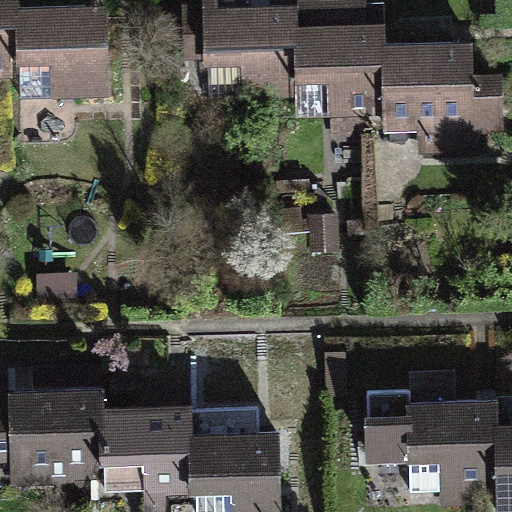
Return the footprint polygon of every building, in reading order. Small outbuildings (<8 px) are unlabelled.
[(21,0),(0,0),(0,79),(20,79),(21,99),(109,96),(106,2),(22,5),(21,0)] [(181,0),(183,48),(172,48),(173,96),(244,93),(245,102),(282,101),(282,93),(296,93),(295,81),(329,80),(330,113),(385,112),(385,129),(418,128),(419,153),(479,151),(479,128),(507,127),(505,67),(477,68),(476,36),(388,39),(388,19),(369,20),(368,0),(181,0)] [(340,251),(339,213),(310,213),(310,207),(279,207),(280,234),(311,233),(312,252),(340,251)] [(77,272),(37,273),(38,297),(78,295),(77,272)] [(8,395),(0,395),(0,463),(9,463),(10,489),(104,487),(103,463),(146,462),(147,506),(194,505),(194,493),(233,493),(232,511),(281,511),(280,427),(194,429),(194,401),(106,402),(105,361),(7,363),(8,395)] [(134,374),(110,374),(110,400),(135,399),(134,374)] [(407,410),(365,411),(366,464),(440,463),(441,509),(496,507),(496,511),(511,511),(511,421),(496,422),(495,397),(407,398),(407,410)]
